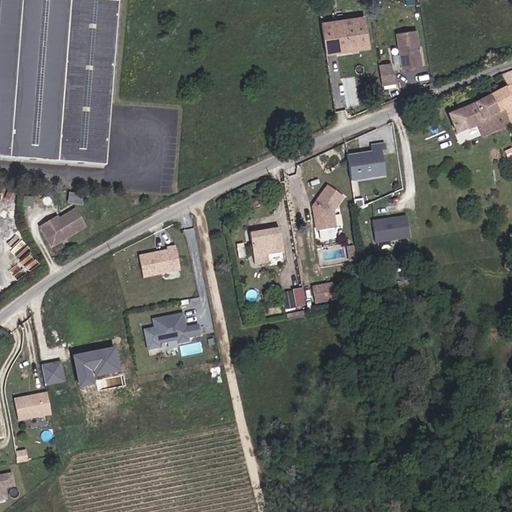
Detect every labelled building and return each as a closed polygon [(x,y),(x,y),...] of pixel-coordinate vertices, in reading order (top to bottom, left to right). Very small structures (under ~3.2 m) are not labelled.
[(0,0),(0,154),(107,163),(121,0),(115,0),(0,0)] [(365,45),(360,16),(318,24),(324,52),(333,51),(332,46),(355,42),(356,47),(365,45)] [(421,67),(415,31),(395,34),(402,70),(421,67)] [(394,82),(393,74),(392,73),(390,62),(377,64),(381,84),(394,82)] [(497,114),(507,109),(511,106),(511,73),(503,77),(508,89),(490,98),(497,114)] [(511,125),(507,109),(497,114),(490,98),(449,116),(455,133),(479,124),(482,130),(486,128),(489,134),(511,125)] [(350,180),(391,176),(388,142),(371,143),(372,151),(347,153),(350,180)] [(331,210),(341,195),(325,184),(310,206),(313,230),(333,227),(331,210)] [(51,218),(60,238),(94,222),(86,205),(71,211),(73,214),(70,215),(68,210),(51,218)] [(378,240),(413,239),(412,216),(377,217),(378,240)] [(276,229),(249,235),(255,266),(267,264),(266,258),(281,254),(276,229)] [(345,245),(346,255),(353,253),(352,243),(345,245)] [(143,277),(184,271),(180,247),(139,252),(143,277)] [(361,291),(358,279),(351,281),(354,293),(361,291)] [(315,285),(319,303),(340,298),(336,281),(315,285)] [(284,309),(293,308),(290,294),(281,296),(284,309)] [(187,312),(154,317),(155,326),(146,327),(150,349),(164,347),(163,342),(181,339),(181,341),(205,337),(202,323),(189,325),(187,312)] [(50,390),(17,397),(21,421),(55,414),(50,390)] [(0,492),(2,492),(1,485),(10,483),(8,472),(0,473),(0,492)]
